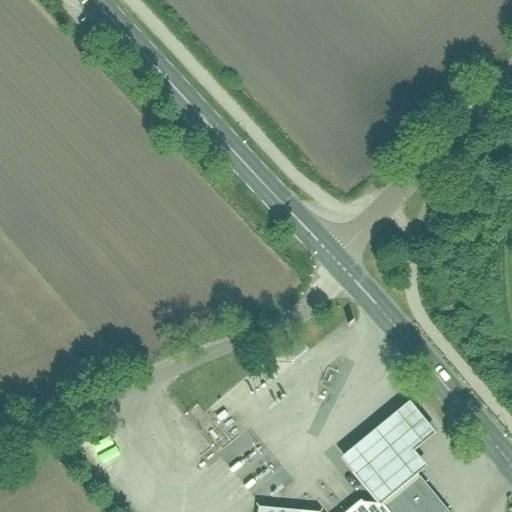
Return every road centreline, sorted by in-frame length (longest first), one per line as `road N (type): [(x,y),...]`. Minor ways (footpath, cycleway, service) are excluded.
road 1 (unclassified): [(0,444),(320,302),(334,259)]
road 2 (tertiary): [(334,259),(91,0)]
road 3 (tertiary): [(511,467),(334,259)]
road 4 (tertiary): [(334,259),(511,75)]
